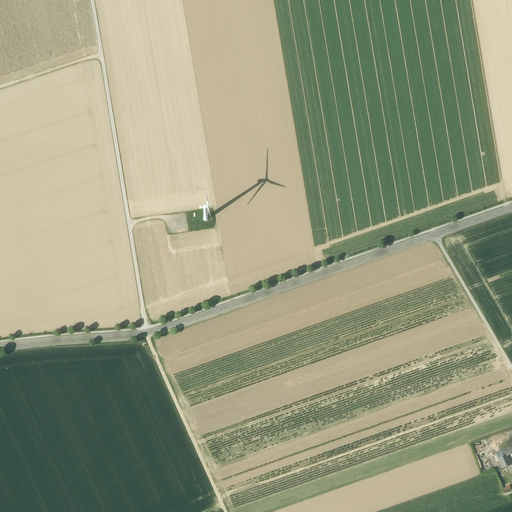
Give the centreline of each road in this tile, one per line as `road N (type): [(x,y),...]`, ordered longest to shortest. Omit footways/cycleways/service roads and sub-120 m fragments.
road 1 (track): [(90,0),(143,318),(225,511)]
road 2 (secondary): [(0,347),(147,332),(434,233)]
road 3 (unclassified): [(434,233),(511,368)]
